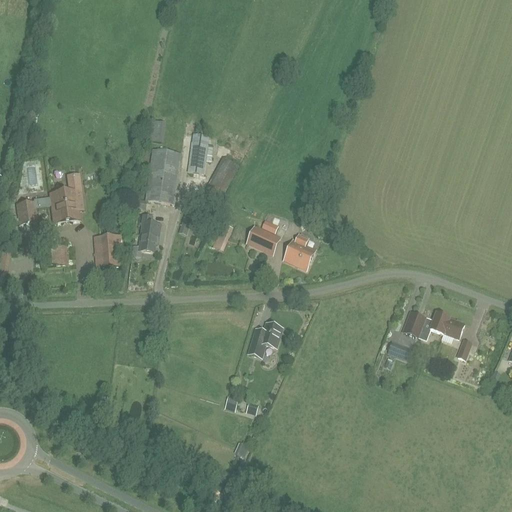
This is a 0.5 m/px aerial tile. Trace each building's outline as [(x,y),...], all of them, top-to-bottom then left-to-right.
[(166,125),(150,123),(147,144),(164,146),(166,125)] [(205,176),(209,147),(193,145),(189,174),(205,176)] [(174,207),(182,156),(154,152),(147,203),(174,207)] [(36,210),(53,208),(55,226),(81,222),(79,209),(85,208),(83,191),(51,196),(51,199),(33,202),(33,203),(33,204),(17,206),(20,227),(38,224),(36,210)] [(144,226),(142,239),(148,240),(149,233),(154,233),(154,230),(157,231),(157,227),(152,226),(153,219),(144,218),(143,225),(144,226)] [(184,218),(178,235),(187,238),(192,220),(184,218)] [(279,229),(265,222),(261,230),(275,237),(279,229)] [(225,244),(231,229),(223,226),(217,240),(225,244)] [(141,249),(140,253),(142,253),(155,255),(156,247),(158,247),(159,241),(161,227),(157,227),(157,231),(154,230),(154,233),(149,233),(148,240),(142,239),(141,249)] [(274,257),(281,241),(255,229),(248,246),(274,257)] [(291,248),(314,258),(316,253),(306,248),(309,241),(307,241),(308,239),(302,236),(301,238),(300,237),(297,244),(294,243),(291,248)] [(122,237),(103,239),(105,269),(124,268),(122,237)] [(42,268),(68,267),(67,248),(41,249),(42,268)] [(307,273),(314,258),(291,248),(285,263),(307,273)] [(449,323),(450,321),(451,320),(437,315),(434,324),(427,321),(411,316),(404,335),(420,341),(423,332),(431,334),(432,332),(445,337),(445,336),(449,325),(451,326),(451,324),(449,323)] [(449,325),(445,336),(460,341),(466,326),(463,325),(463,323),(458,321),(456,323),(450,321),(449,323),(451,324),(451,326),(449,325)] [(264,337),(256,335),(250,356),(262,360),(266,347),(277,351),(283,331),(268,326),(264,337)] [(466,363),(472,346),(463,342),(457,360),(466,363)] [(410,365),(414,354),(393,346),(389,357),(410,365)] [(495,388),(501,376),(495,373),(489,385),(495,388)] [(259,408),(249,405),(246,415),(256,418),(259,408)]
